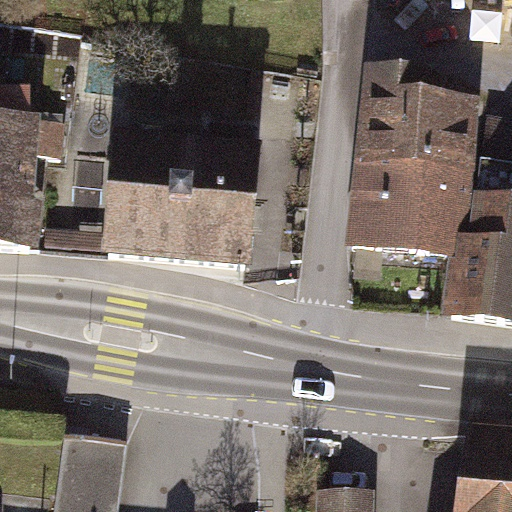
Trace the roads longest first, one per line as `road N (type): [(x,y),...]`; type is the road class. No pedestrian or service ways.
road 1 (residential): [(317,370),(347,0)]
road 2 (primary): [(317,370),(0,315)]
road 3 (primary): [(511,394),(317,370)]
